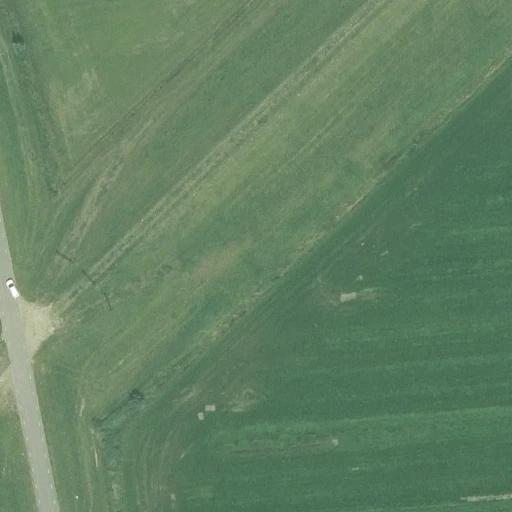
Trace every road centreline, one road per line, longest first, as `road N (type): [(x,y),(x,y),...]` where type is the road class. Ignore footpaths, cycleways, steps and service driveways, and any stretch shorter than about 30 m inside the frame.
road 1 (track): [(17,347),(379,0)]
road 2 (tertiary): [(49,511),(0,261)]
